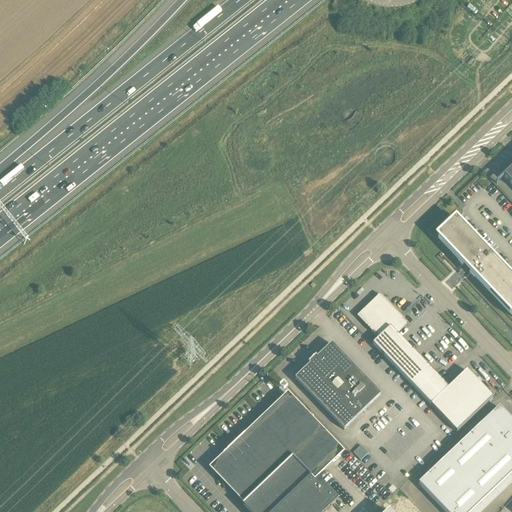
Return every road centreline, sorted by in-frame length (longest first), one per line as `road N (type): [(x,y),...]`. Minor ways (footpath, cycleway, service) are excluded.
road 1 (track): [(511,71),(497,66),(0,320)]
road 2 (motorway): [(0,225),(283,0)]
road 3 (tertiary): [(146,465),(390,235)]
road 4 (motorway): [(241,0),(0,193)]
road 5 (motorway): [(181,0),(0,168)]
road 6 (unclassified): [(511,367),(390,235)]
road 7 (tertiary): [(390,235),(511,115)]
